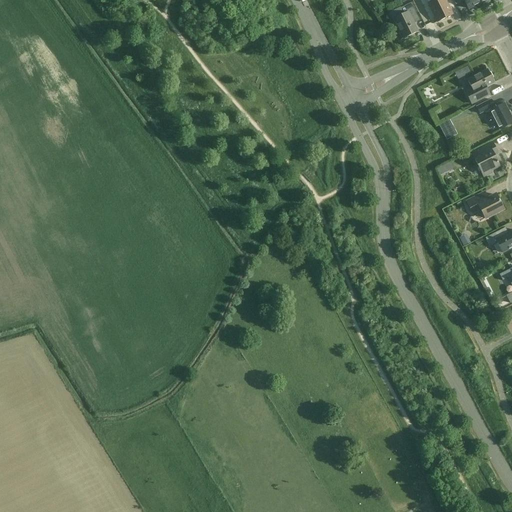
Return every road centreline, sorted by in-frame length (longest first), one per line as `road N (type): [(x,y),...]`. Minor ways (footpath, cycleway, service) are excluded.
road 1 (tertiary): [(511,483),(395,276),(383,182),(346,100)]
road 2 (residential): [(346,100),(495,23)]
